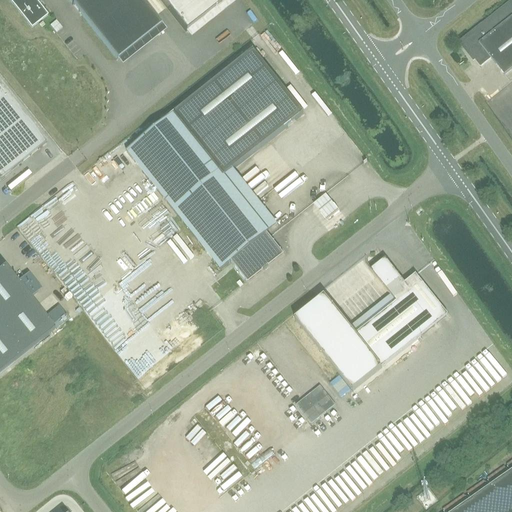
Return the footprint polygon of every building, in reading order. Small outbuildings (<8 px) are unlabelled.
[(8,0),(32,28),(48,15),(35,0),(8,0)] [(68,0),(82,16),(117,60),(161,25),(155,17),(141,0),(159,0),(166,8),(186,33),(227,0),(68,0)] [(491,59),(504,76),(511,69),(511,0),(475,29),(477,31),(461,43),(468,51),(469,50),(472,54),(471,55),(481,67),(491,59)] [(284,256),(267,234),(269,232),(225,177),(304,114),(253,52),(127,153),(221,271),(231,262),(248,284),(263,272),(263,271),(268,267),(269,268),(284,256)] [(0,180),(46,143),(0,85),(0,180)] [(338,213),(326,198),(314,208),(326,223),(338,213)] [(373,272),(372,273),(396,303),(356,336),(325,297),(295,320),(352,392),(382,369),(448,316),(416,275),(405,284),(387,261),(386,262),(387,263),(374,273),(373,272)] [(0,374),(55,330),(4,268),(0,271),(0,374)] [(63,283),(54,291),(78,321),(87,313),(63,283)] [(296,406),(311,425),(336,406),(321,387),(296,406)] [(511,511),(511,471),(453,511),(511,511)]
